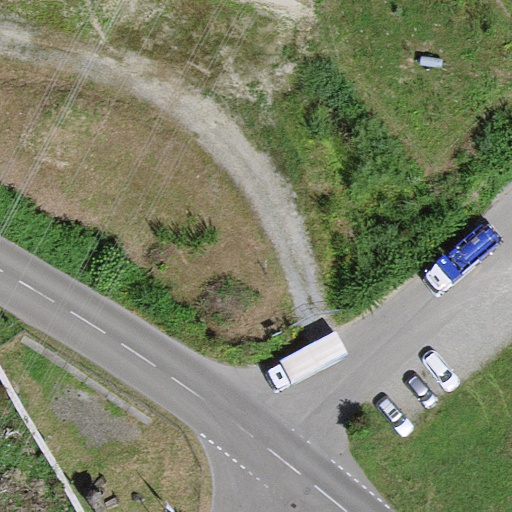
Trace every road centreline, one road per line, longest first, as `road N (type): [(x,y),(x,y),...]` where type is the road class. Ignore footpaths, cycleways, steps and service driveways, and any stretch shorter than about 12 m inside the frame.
road 1 (unclassified): [(345,511),(128,347),(0,270)]
road 2 (track): [(511,192),(286,467)]
